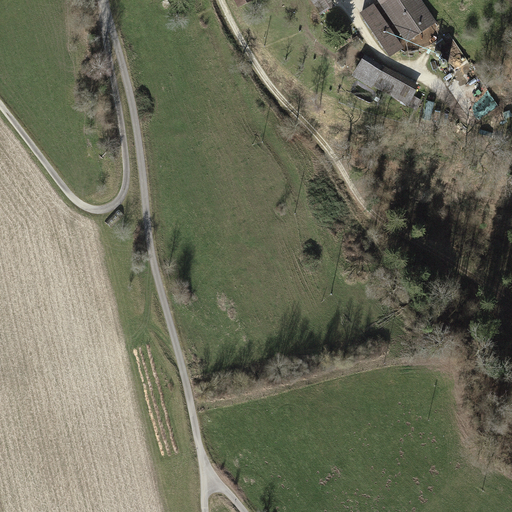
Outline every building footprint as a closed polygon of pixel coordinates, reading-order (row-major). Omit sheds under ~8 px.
[(331,0),(313,0),(321,12),(334,4),(331,0)] [(375,0),(361,10),(391,56),(405,46),(375,0)] [(378,0),(407,42),(437,21),(422,0),(378,0)] [(419,83),(365,53),(353,74),(372,85),(373,82),(408,102),(407,104),(416,109),(421,101),(412,96),(419,83)] [(469,97),(479,116),(500,106),(489,86),(469,97)]
